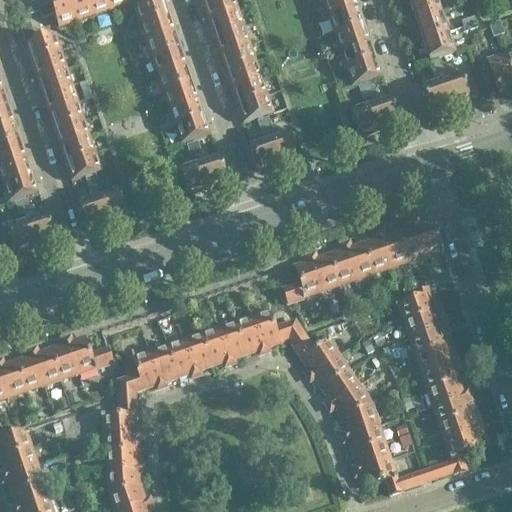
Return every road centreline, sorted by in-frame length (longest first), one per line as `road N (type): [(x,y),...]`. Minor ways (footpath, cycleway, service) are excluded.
road 1 (residential): [(84,285),(0,37)]
road 2 (residential): [(257,227),(178,0)]
road 3 (residential): [(511,387),(434,168)]
road 4 (secondary): [(257,227),(434,168)]
road 5 (secondary): [(84,285),(257,227)]
road 6 (residential): [(434,168),(378,0)]
